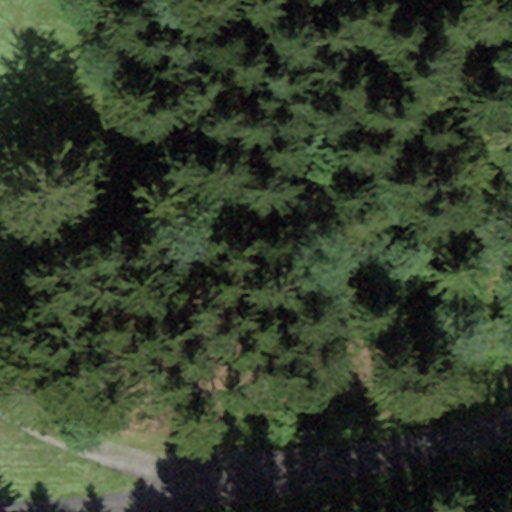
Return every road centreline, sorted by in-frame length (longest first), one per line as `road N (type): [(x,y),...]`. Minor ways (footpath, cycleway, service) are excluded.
road 1 (unclassified): [(100,511),(277,484),(511,423)]
road 2 (track): [(277,484),(63,441),(0,402)]
